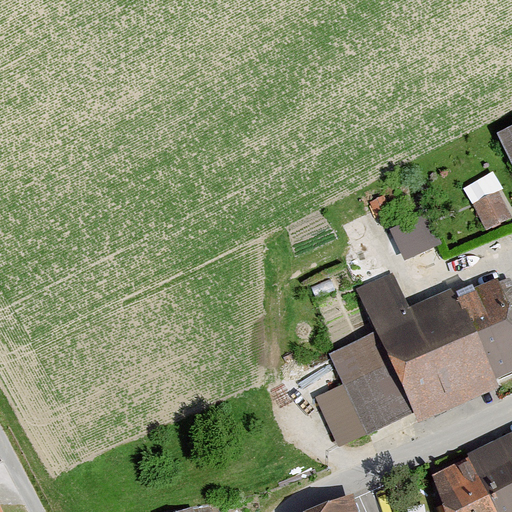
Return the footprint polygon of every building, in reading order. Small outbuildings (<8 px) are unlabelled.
[(511,130),(497,138),(511,168),(511,130)] [(511,218),(501,192),(472,204),(484,231),(511,219),(511,218)] [(404,257),(440,239),(424,207),(387,225),(404,257)] [(376,334),(329,355),(365,438),(411,418),(415,427),(498,391),(495,384),(511,376),(511,320),(496,285),(415,321),(393,271),(355,288),(376,334)] [(511,511),(511,441),(432,481),(442,511),(511,511)] [(359,511),(376,511),(381,510),(371,489),(353,497),(359,511)] [(356,511),(352,498),(323,511),(356,511)]
